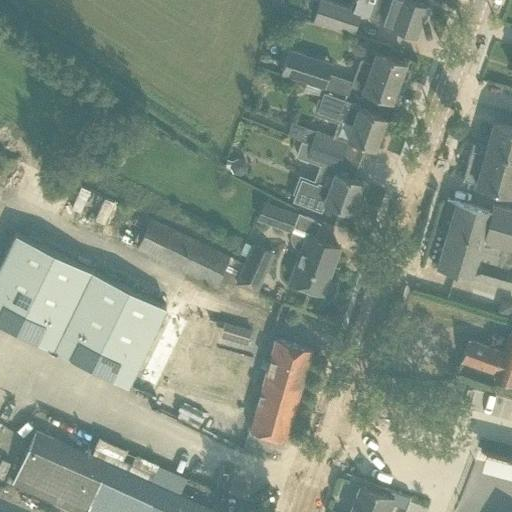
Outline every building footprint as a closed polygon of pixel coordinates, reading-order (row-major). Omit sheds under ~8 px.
[(319,0),(314,17),(352,30),(359,10),(331,0),(319,0)] [(374,0),(368,17),(414,33),(420,19),(424,20),(428,7),(424,5),(425,3),(415,0),(374,0)] [(399,76),(404,62),(386,55),(374,51),(370,61),(359,57),(351,80),(329,73),(332,62),(288,48),(279,74),(346,95),(349,84),(372,93),(391,99),(396,86),(402,88),(405,78),(399,76)] [(346,137),(374,147),(385,116),(358,107),(359,104),(323,91),(316,110),(351,123),(346,137)] [(511,126),(493,121),(485,147),(511,154),(511,126)] [(286,135),(298,140),(339,154),(344,140),(290,122),(286,135)] [(339,154),(298,140),(295,153),(334,168),(339,154)] [(511,154),(485,147),(484,152),(470,148),(461,178),(494,188),(511,192),(511,191),(511,154)] [(302,174),(292,199),(319,209),(322,201),(332,204),(351,211),(356,197),(360,199),(366,183),(333,170),(328,184),(306,175),(302,174)] [(446,197),(437,229),(446,232),(511,250),(511,208),(492,202),(490,209),(455,199),(446,197)] [(263,201),(257,216),(289,228),(294,212),(263,201)] [(215,284),(229,255),(150,216),(136,245),(215,284)] [(47,345),(47,347),(55,351),(56,349),(70,356),(82,331),(121,350),(109,375),(127,384),(165,305),(15,232),(0,262),(0,308),(7,295),(45,313),(33,338),(47,345)] [(441,246),(436,264),(455,270),(511,286),(511,250),(446,232),(442,246),(441,246)] [(289,279),(321,291),(338,246),(306,234),(289,279)] [(255,290),(272,252),(252,244),(243,264),(236,281),(255,290)] [(499,301),(496,310),(508,314),(511,302),(511,301),(503,299),(499,301)] [(219,336),(246,344),(250,330),(223,322),(219,336)] [(499,349),(500,349),(467,338),(460,359),(492,370),(493,370),(496,371),(494,376),(511,382),(511,331),(509,330),(503,350),(499,349)] [(249,428),(285,439),(311,347),(275,337),(249,428)] [(511,491),(511,450),(401,424),(391,464),(511,491)] [(84,511),(94,491),(139,511),(208,511),(211,508),(177,493),(183,478),(156,465),(152,473),(86,443),(83,450),(35,429),(11,482),(78,511),(84,511)] [(0,460),(0,475),(3,476),(9,461),(1,458),(0,460)] [(359,484),(348,511),(387,511),(393,496),(359,484)]
